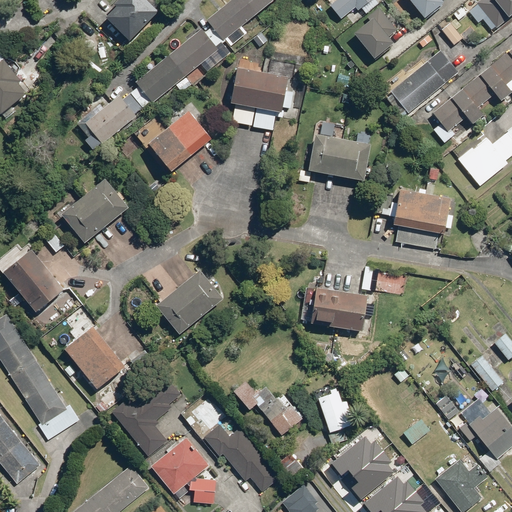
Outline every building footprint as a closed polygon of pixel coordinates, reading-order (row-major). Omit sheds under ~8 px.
[(117,5),(107,16),(130,40),(160,11),(149,1),(150,0),(117,0),(115,3),(117,5)] [(231,0),(207,19),(225,40),(273,0),(231,0)] [(336,0),(331,4),(342,18),(356,7),(358,10),(362,7),(367,13),(379,3),(377,0),(336,0)] [(411,0),(425,17),(445,2),(443,0),(411,0)] [(511,0),(475,0),(468,6),(494,36),(511,20),(511,0)] [(370,20),(355,32),(375,57),(395,42),(390,35),(398,29),(379,7),(367,16),(370,20)] [(450,22),(442,28),(455,45),(463,39),(450,22)] [(201,28),(137,82),(154,102),(219,49),(201,28)] [(511,47),(433,112),(442,123),(434,129),(445,143),(456,134),(452,129),(467,116),(473,123),(485,114),(479,107),(496,93),(502,100),(511,91),(511,47)] [(441,50),(391,90),(410,112),(459,72),(441,50)] [(0,111),(2,113),(27,92),(19,82),(22,80),(4,58),(0,61),(0,111)] [(289,76),(238,66),(231,101),(236,102),(232,122),(273,130),(276,116),(283,117),(284,110),(282,110),(283,106),(290,108),(293,92),(286,90),(289,76)] [(120,95),(86,122),(104,143),(137,116),(120,95)] [(189,110),(150,142),(173,170),(212,137),(189,110)] [(482,139),(458,159),(481,186),(509,163),(507,160),(511,155),(511,128),(493,144),(488,137),(484,140),(482,139)] [(372,143),(316,132),(308,169),(365,180),(372,143)] [(107,177),(62,213),(86,242),(130,206),(107,177)] [(452,197),(401,187),(398,203),(392,202),(390,216),(395,217),(394,223),(399,224),(396,241),(436,249),(439,232),(446,233),(447,227),(451,228),(453,215),(449,215),(452,197)] [(54,231),(45,237),(57,252),(65,246),(54,231)] [(32,248),(4,270),(37,311),(65,288),(32,248)] [(201,269),(157,304),(180,333),(224,297),(201,269)] [(369,294),(318,286),(314,305),(304,303),(301,319),(312,321),(312,322),(363,330),(369,294)] [(7,314),(0,318),(0,358),(41,423),(39,425),(49,439),(79,420),(70,405),(66,408),(7,314)] [(93,325),(65,347),(98,388),(126,366),(93,325)] [(511,339),(507,333),(495,342),(508,359),(511,356),(511,339)] [(504,382),(482,355),(471,364),(493,391),(504,382)] [(409,375),(403,368),(394,374),(401,382),(409,375)] [(125,401),(112,411),(148,456),(168,441),(156,426),(160,423),(157,420),(173,408),(169,404),(181,394),(167,378),(156,387),(154,384),(128,405),(125,401)] [(259,403),(258,404),(282,435),(303,418),(284,393),(277,398),(267,385),(257,393),(247,380),(234,390),(250,409),(259,402),(259,403)] [(332,392),(319,397),(331,432),(355,424),(347,400),(343,401),(339,390),(338,390),(337,387),(331,389),(332,392)] [(448,395),(437,403),(449,419),(460,411),(448,395)] [(511,423),(497,407),(491,411),(480,397),(461,412),(498,458),(511,447),(511,423)] [(0,460),(18,483),(40,465),(0,413),(0,460)] [(430,430),(422,419),(404,431),(412,442),(430,430)] [(281,477),(240,428),(230,436),(220,424),(204,437),(220,456),(223,453),(246,481),(251,477),(263,492),(281,477)] [(167,452),(151,465),(174,493),(188,482),(190,485),(190,489),(195,490),(194,501),(214,504),(217,479),(197,477),(196,476),(209,465),(187,437),(184,439),(182,437),(166,450),(167,452)] [(366,437),(332,464),(341,475),(348,470),(353,476),(383,452),(375,441),(371,444),(366,437)] [(391,462),(383,452),(353,476),(358,483),(352,488),(361,499),(394,473),(387,465),(391,462)] [(460,459),(436,478),(461,511),(464,511),(483,497),(475,487),(489,477),(478,464),(469,470),(460,459)] [(131,465),(73,511),(119,511),(150,487),(131,465)] [(398,477),(364,503),(371,511),(377,511),(381,509),(383,511),(389,511),(416,491),(408,481),(404,484),(398,477)] [(317,501),(304,485),(283,502),(290,511),(314,511),(318,509),(314,504),(317,501)] [(424,501),(416,491),(389,511),(426,511),(420,504),(424,501)]
